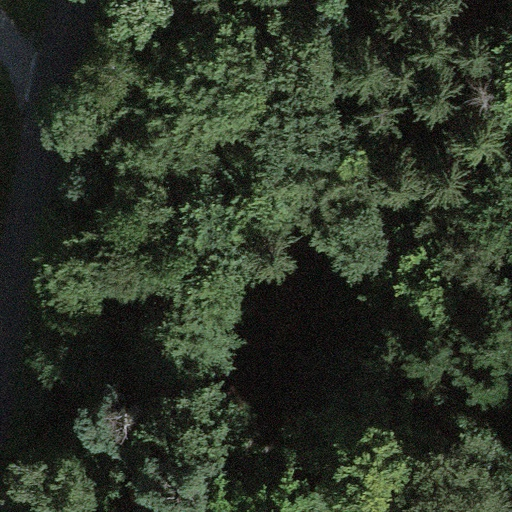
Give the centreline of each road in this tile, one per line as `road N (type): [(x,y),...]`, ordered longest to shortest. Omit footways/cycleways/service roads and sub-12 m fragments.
road 1 (track): [(181,511),(427,117),(511,4)]
road 2 (unclassified): [(55,0),(0,247)]
